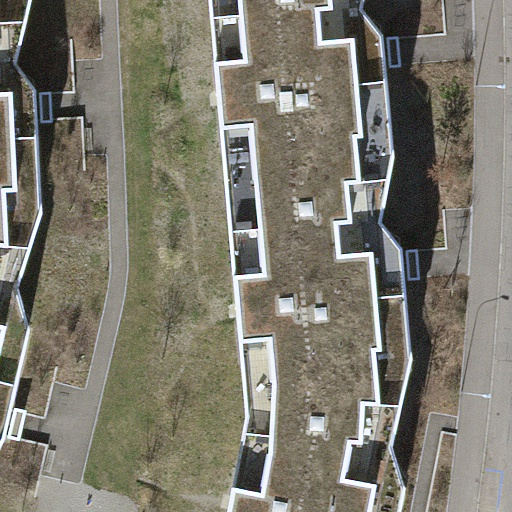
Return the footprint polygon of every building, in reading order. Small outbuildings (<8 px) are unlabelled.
[(0,0),(0,40),(15,40),(15,17),(0,18),(0,0)] [(362,10),(361,0),(216,0),(221,63),(216,63),(223,148),(230,148),(235,210),(379,200),(377,177),(361,178),(359,148),(393,145),(389,98),(366,100),(365,89),(364,78),(387,76),(384,37),(348,40),(346,12),(362,10)] [(0,286),(5,287),(18,288),(22,241),(8,240),(6,203),(41,202),(39,153),(17,154),(16,132),(39,131),(37,91),(1,92),(0,71),(0,65),(17,65),(15,40),(0,40),(0,286)] [(381,223),(379,200),(235,210),(240,275),(235,276),(242,362),(247,362),(249,386),(251,410),(381,401),(378,361),(411,359),(408,311),(386,313),(385,300),(384,290),(406,288),(403,250),(367,252),(365,225),(381,223)] [(0,307),(5,287),(0,286),(0,437),(5,439),(14,400),(0,396),(0,375),(18,379),(29,330),(0,323),(0,307)] [(394,399),(381,401),(251,410),(247,445),(242,473),(236,472),(227,511),(400,511),(405,489),(372,483),(379,445),(392,448),(394,399)]
